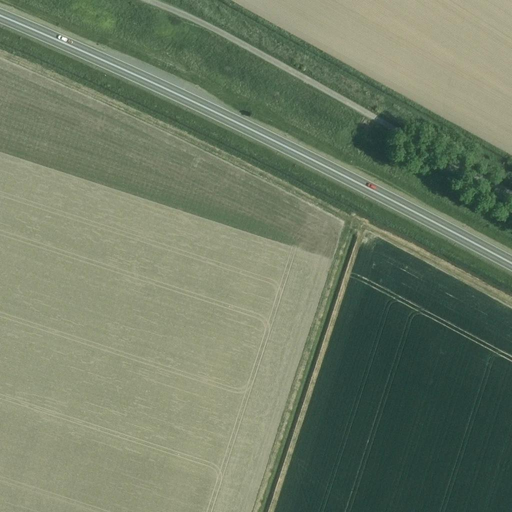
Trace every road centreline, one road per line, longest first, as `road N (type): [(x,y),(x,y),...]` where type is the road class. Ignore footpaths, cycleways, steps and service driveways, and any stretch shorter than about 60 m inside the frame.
road 1 (trunk): [(511,265),(221,115),(0,17)]
road 2 (unclassified): [(511,193),(147,0)]
